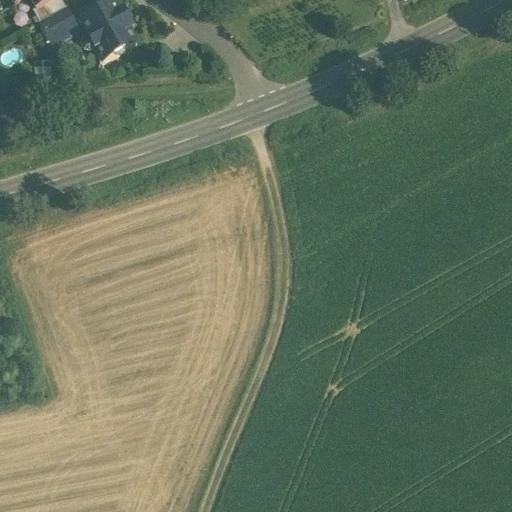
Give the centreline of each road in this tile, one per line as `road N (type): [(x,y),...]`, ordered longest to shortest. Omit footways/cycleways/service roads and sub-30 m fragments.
road 1 (track): [(256,113),(285,251),(283,302),(208,511)]
road 2 (secondary): [(507,0),(256,113)]
road 3 (secondary): [(256,113),(0,194)]
road 4 (track): [(0,105),(249,93)]
road 5 (residential): [(256,113),(218,40),(160,0)]
